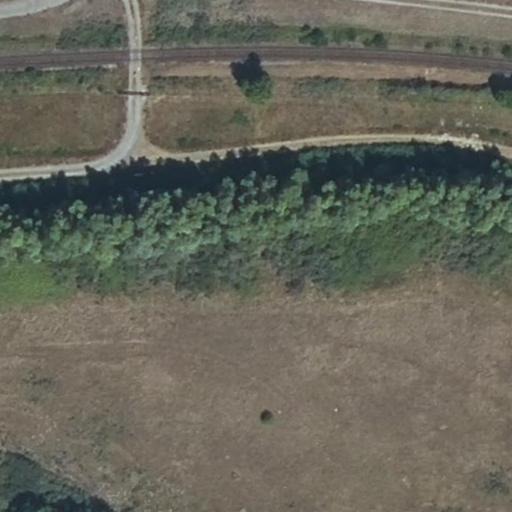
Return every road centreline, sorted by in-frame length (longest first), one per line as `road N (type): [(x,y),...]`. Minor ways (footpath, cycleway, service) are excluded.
road 1 (track): [(112,168),(440,144),(511,159)]
road 2 (track): [(128,0),(137,38),(136,129),(112,168),(0,179)]
